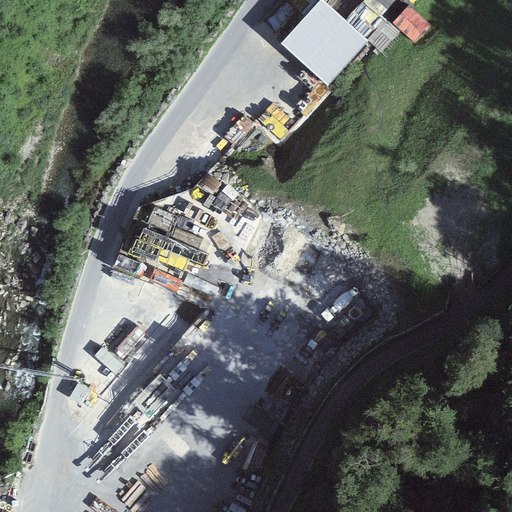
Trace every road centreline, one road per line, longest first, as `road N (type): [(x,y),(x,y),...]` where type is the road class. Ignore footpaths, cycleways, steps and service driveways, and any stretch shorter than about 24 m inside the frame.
road 1 (track): [(75,366),(120,216),(264,0)]
road 2 (track): [(279,511),(327,416),(380,358),(475,312),(511,276)]
